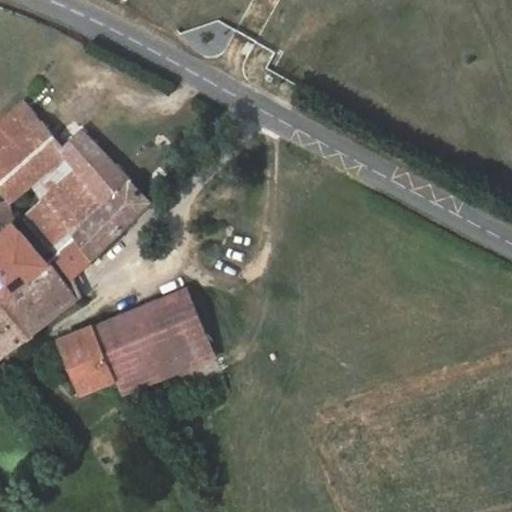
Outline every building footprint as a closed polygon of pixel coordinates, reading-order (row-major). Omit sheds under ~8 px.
[(61,304),(138,228),(118,208),(98,227),(76,204),(50,175),(12,126),(0,137),(0,225),(20,206),(29,221),(8,244),(61,304)] [(50,175),(76,204),(98,227),(118,208),(68,156),(50,175)] [(0,364),(7,371),(69,325),(2,254),(0,254),(0,364)] [(83,354),(104,404),(112,421),(205,382),(176,315),(83,354)] [(48,368),(69,419),(104,404),(83,354),(48,368)]
